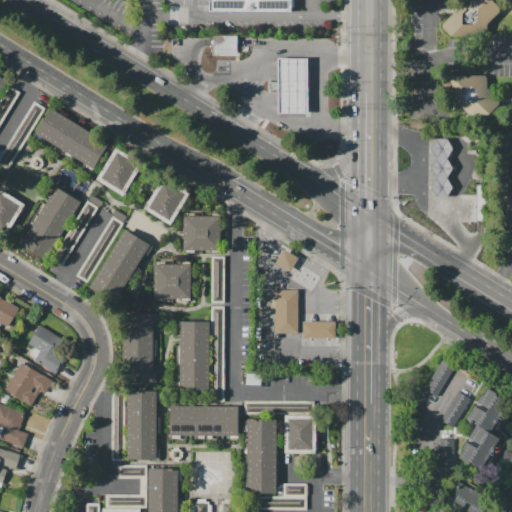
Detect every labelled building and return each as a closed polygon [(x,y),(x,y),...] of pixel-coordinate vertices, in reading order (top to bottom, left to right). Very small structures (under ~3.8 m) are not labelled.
[(211,0),(295,0),(295,11),(211,10),(211,0)] [(467,0),(491,0),(500,8),(500,13),(488,25),(487,37),(450,37),(441,27),(467,0)] [(212,36),(237,35),(238,54),(213,55),(212,36)] [(278,59),(308,59),(307,116),(277,116),(278,59)] [(450,75),(487,76),(487,90),(501,102),(489,116),(467,115),(443,90),(443,83),(450,75)] [(19,93),(0,124),(0,100),(9,86),(19,93)] [(45,108),(7,171),(0,166),(0,157),(34,101),(45,108)] [(35,134),(51,108),(109,144),(93,169),(35,134)] [(436,140),(447,140),(453,150),(447,160),(452,169),(447,179),(452,188),(447,198),(436,198),(430,188),(435,178),(430,169),(436,159),(430,149),(436,140)] [(96,180),(116,147),(142,163),(122,195),(96,180)] [(144,209),(162,177),(189,193),(171,224),(144,209)] [(45,260),(20,245),(34,223),(31,221),(40,207),(43,209),(56,187),(81,202),(45,260)] [(475,187),(476,222),(479,221),(485,221),(484,187),(479,187),(475,187)] [(0,229),(0,193),(20,206),(4,232),(0,229)] [(99,207),(88,200),(91,194),(103,201),(99,207)] [(51,260),(87,200),(98,207),(62,266),(51,260)] [(123,222),(112,215),(115,209),(127,216),(123,222)] [(184,250),(184,213),(194,213),(194,216),(210,216),(210,214),(220,214),(220,253),(209,253),(209,250),(194,250),(194,253),(185,253),(185,250),(184,250)] [(76,276),(112,216),(123,223),(87,282),(76,276)] [(90,287),(125,230),(153,248),(146,260),(142,258),(122,290),(127,293),(119,305),(90,287)] [(284,251),(297,258),(289,272),(276,265),(284,251)] [(211,256),(224,257),(224,303),(211,303),(211,256)] [(154,298),(154,262),(157,262),(157,259),(172,259),(172,264),(180,264),(180,262),(191,262),(191,299),(188,299),(188,301),(179,301),(179,299),(165,298),(165,301),(155,301),(155,298),(154,298)] [(270,290),(298,290),(298,335),(275,334),(275,309),(270,309),(270,290)] [(0,297),(6,300),(19,308),(8,327),(1,323),(0,324),(0,297)] [(224,306),(224,402),(211,402),(211,306),(224,306)] [(159,382),(124,382),(124,314),(160,314),(160,329),(153,329),(153,335),(160,335),(160,362),(153,362),(153,367),(159,367),(159,382)] [(180,321),(209,322),(209,388),(180,388),(180,365),(176,365),(176,348),(180,348),(180,321)] [(302,322),(335,322),(335,339),(302,339),(302,322)] [(55,374),(33,361),(35,358),(30,355),(34,347),(28,344),(40,325),(64,339),(55,355),(63,360),(55,374)] [(441,360),(424,389),(436,396),(453,367),(441,360)] [(5,390),(21,362),(52,381),(45,393),(40,390),(31,406),(5,390)] [(486,388),(481,396),(480,395),(476,402),(487,409),(485,413),(473,406),(465,419),(475,424),(490,433),(509,401),(486,388)] [(125,461),(112,461),(112,390),(125,391),(125,461)] [(157,392),(156,461),(127,461),(127,391),(157,392)] [(458,391),(440,420),(453,428),(471,399),(458,391)] [(244,401),(316,401),(316,416),(285,415),(244,415),(244,401)] [(0,439),(0,404),(24,413),(18,430),(27,433),(22,447),(0,439)] [(237,407),(237,436),(170,436),(170,406),(237,407)] [(285,415),(316,416),(315,453),(285,453),(285,415)] [(247,419),(276,419),(275,493),(247,493),(247,419)] [(475,424),(490,433),(499,439),(482,469),(469,462),(468,463),(456,456),(465,441),(478,449),(480,445),(467,437),(475,424)] [(439,440),(454,439),(454,466),(440,467),(439,440)] [(0,447),(20,455),(15,470),(7,467),(2,483),(0,482),(0,447)] [(117,465),(147,465),(147,478),(117,478),(117,465)] [(177,468),(177,511),(148,511),(148,468),(177,468)] [(459,481),(493,503),(491,506),(487,511),(466,511),(470,506),(466,503),(460,511),(452,511),(443,506),(459,481)] [(283,483),(307,483),(307,510),(252,509),(252,496),(283,496),(283,483)] [(106,494),(146,494),(146,508),(106,508),(106,494)] [(206,511),(207,499),(195,499),(194,511),(206,511)] [(86,511),(86,503),(99,503),(99,511),(86,511)] [(233,511),(232,503),(221,503),(221,511),(233,511)]
